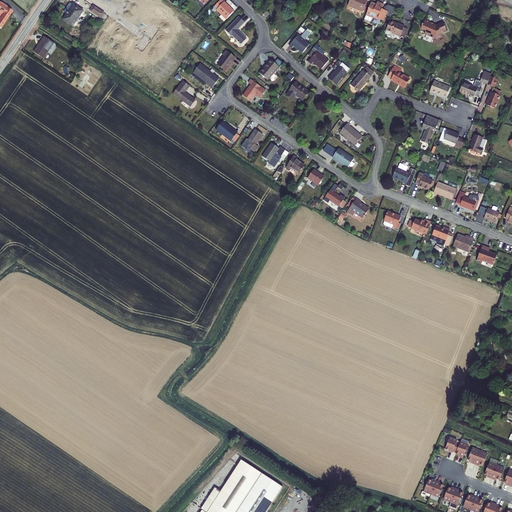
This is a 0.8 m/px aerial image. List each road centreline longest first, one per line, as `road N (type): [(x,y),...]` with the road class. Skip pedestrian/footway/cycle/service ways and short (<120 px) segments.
road 1 (residential): [(264,43),(222,96),(363,189),(387,192)]
road 2 (residential): [(386,135),(264,43)]
road 3 (residential): [(387,192),(511,244)]
